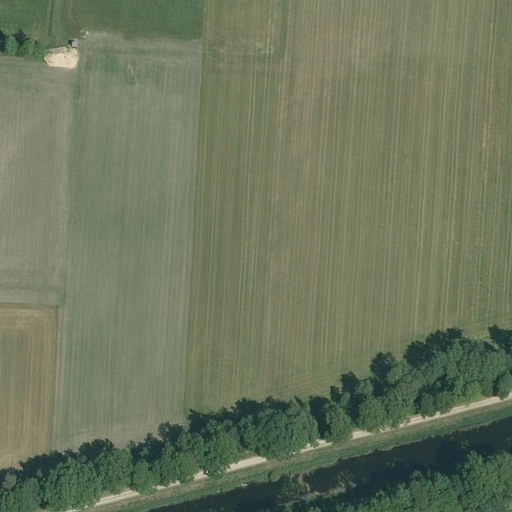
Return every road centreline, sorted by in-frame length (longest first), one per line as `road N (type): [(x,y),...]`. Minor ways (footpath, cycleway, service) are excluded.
road 1 (track): [(511,397),(59,511)]
road 2 (unclassified): [(366,511),(511,474)]
